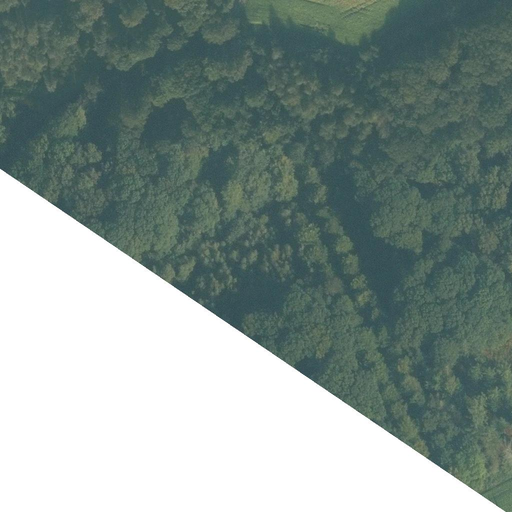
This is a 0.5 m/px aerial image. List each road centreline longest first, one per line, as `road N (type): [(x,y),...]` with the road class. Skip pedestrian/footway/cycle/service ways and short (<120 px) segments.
road 1 (track): [(198,0),(452,511)]
road 2 (track): [(214,31),(238,17),(347,46)]
